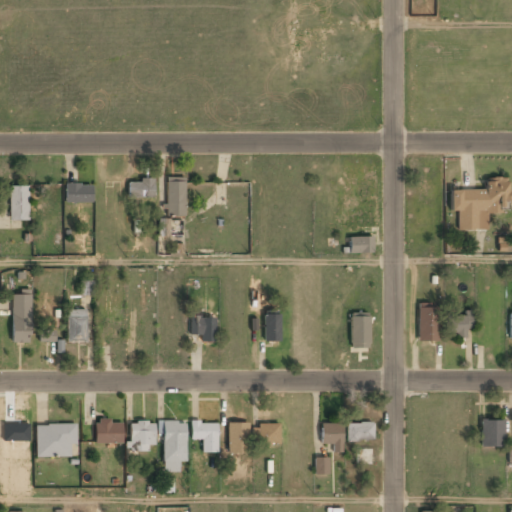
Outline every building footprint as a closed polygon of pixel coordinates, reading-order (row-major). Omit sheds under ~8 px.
[(482,212),(507,212),(507,179),(485,180),(485,190),(448,190),(448,213),(457,213),(457,232),(482,231),(482,212)] [(127,199),(153,199),(153,180),(127,180),(127,199)] [(184,180),(165,180),(165,217),(184,217),(184,180)] [(372,181),(355,181),(355,201),(372,201),(372,181)] [(63,204),(91,204),(91,185),(63,185),(63,204)] [(8,188),(8,222),(27,222),(27,188),(8,188)] [(371,225),(371,212),(348,212),(348,225),(371,225)] [(372,238),(347,238),(347,254),(371,255),(372,238)] [(93,281),(79,281),(79,296),(93,296),(93,281)] [(28,295),(9,295),(10,344),(29,344),(28,295)] [(436,341),(436,305),(417,305),(417,341),(436,341)] [(85,343),(85,311),(65,311),(65,343),(85,343)] [(349,349),(367,349),(367,314),(349,314),(349,349)] [(447,337),(464,337),(464,329),(471,329),(471,314),(447,314),(447,337)] [(261,343),(278,343),(278,315),(261,315),(261,343)] [(191,334),(198,334),(198,343),(214,343),(214,319),(191,319),(191,334)] [(52,332),(39,332),(39,342),(52,342),(52,332)] [(184,463),(184,421),(161,421),(161,473),(178,473),(178,463),(184,463)] [(502,421),(479,421),(479,448),(502,448),(502,421)] [(93,445),(121,445),(121,422),(93,422),(93,445)] [(200,453),(217,453),(217,423),(189,422),(189,441),(200,441),(200,453)] [(127,423),(127,453),(153,453),(153,423),(127,423)] [(225,453),(244,453),(244,423),(225,423),(225,453)] [(373,423),(345,423),(345,443),(373,443),(373,423)] [(319,424),(319,444),(330,444),(330,454),(340,454),(340,424),(319,424)] [(75,444),(74,425),(33,426),(33,458),(68,458),(68,445),(75,444)] [(278,425),(252,425),(252,445),(278,445),(278,425)] [(372,450),(354,450),(354,465),(372,465),(372,450)] [(313,459),(313,476),(327,476),(327,459),(313,459)]
